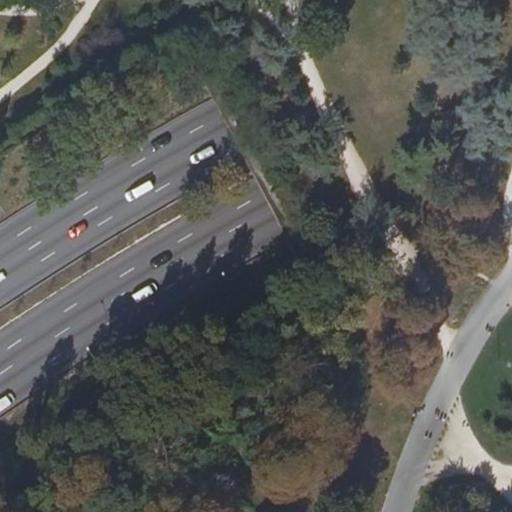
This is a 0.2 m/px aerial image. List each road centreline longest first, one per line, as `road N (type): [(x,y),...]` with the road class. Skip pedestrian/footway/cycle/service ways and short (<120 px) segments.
road 1 (trunk): [(0,368),(511,74)]
road 2 (trunk): [(469,0),(72,222),(0,271)]
